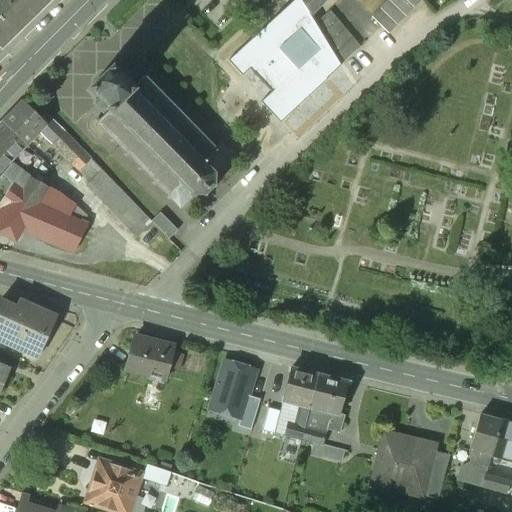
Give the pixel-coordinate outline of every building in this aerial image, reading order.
[(0,0),(0,47),(1,48),(50,0),(0,0)] [(301,0),(295,0),(230,61),(243,75),(250,68),(273,92),(262,102),(281,122),(327,79),(326,78),(341,65),(316,24),(303,3),(301,0)] [(301,0),(303,3),(312,16),(327,0),(301,0)] [(389,0),(372,17),(389,34),(390,34),(422,0),(389,0)] [(331,11),(316,24),(341,65),(361,47),(331,11)] [(134,82),(126,74),(121,75),(120,76),(112,68),(89,91),(96,99),(95,105),(102,113),(96,120),(98,122),(97,123),(95,126),(98,128),(100,126),(112,138),(110,140),(112,142),(114,140),(126,152),(124,155),(126,157),(128,155),(140,167),(138,169),(140,171),(142,169),(154,181),(152,183),(154,186),(156,183),(168,195),(166,198),(168,200),(170,198),(181,209),(192,198),(193,198),(194,195),(203,196),(204,199),(207,197),(206,194),(213,188),(216,189),(217,186),(214,185),(214,176),(217,175),(217,174),(236,155),(231,150),(228,152),(221,144),(215,150),(203,138),(205,135),(203,133),(201,135),(189,123),(191,121),(189,119),(187,121),(175,109),(177,107),(175,104),(173,107),(161,94),(163,92),(161,90),(159,92),(147,80),(149,78),(147,76),(145,78),(144,77),(143,78),(141,76),(134,82)] [(38,120),(21,102),(2,122),(27,146),(40,132),(45,127),(38,120)] [(65,133),(45,113),(38,120),(45,127),(40,132),(52,145),(65,133)] [(27,146),(2,122),(0,124),(0,155),(9,164),(11,162),(27,146)] [(40,132),(27,146),(40,158),(52,145),(40,132)] [(103,172),(65,133),(52,145),(58,150),(56,152),(65,161),(67,159),(91,184),(103,172)] [(0,173),(9,164),(0,155),(0,173)] [(9,164),(0,173),(0,174),(0,175),(0,174),(0,176),(8,181),(14,184),(22,173),(11,162),(9,164)] [(145,214),(103,172),(91,184),(87,188),(129,229),(145,214)] [(47,188),(22,173),(14,184),(6,194),(0,202),(0,214),(4,217),(7,212),(27,221),(37,204),(47,188)] [(8,181),(1,191),(6,194),(14,184),(8,181)] [(47,188),(37,204),(49,210),(58,195),(47,188)] [(62,197),(58,195),(49,210),(59,215),(68,219),(75,207),(62,197)] [(49,210),(37,204),(27,221),(22,229),(46,240),(59,215),(49,210)] [(75,207),(68,219),(81,225),(86,217),(75,207)] [(4,217),(0,223),(0,232),(15,241),(22,229),(27,221),(7,212),(4,217)] [(178,230),(161,213),(152,221),(153,222),(169,239),(178,230)] [(145,214),(129,229),(138,238),(153,222),(152,221),(145,214)] [(59,215),(46,240),(74,252),(86,228),(81,225),(68,219),(59,215)] [(37,309),(34,316),(0,300),(0,341),(38,358),(56,318),(37,309)] [(173,347),(135,337),(127,371),(149,377),(151,370),(166,374),(173,347)] [(208,411),(241,421),(248,396),(257,370),(223,360),(208,411)] [(0,391),(9,371),(0,366),(0,391)] [(318,375),(291,369),(283,402),(299,406),(310,409),(318,375)] [(318,375),(310,409),(340,416),(349,383),(318,375)] [(239,427),(252,431),(261,400),(248,396),(241,421),(239,427)] [(310,409),(299,406),(295,425),(288,423),(284,436),(301,441),(305,428),(310,409)] [(340,416),(310,409),(305,428),(326,434),(342,437),(347,418),(340,416)] [(503,422),(480,415),(470,451),(480,454),(482,447),(494,450),(503,422)] [(511,424),(503,422),(494,450),(493,454),(511,459),(511,424)] [(326,434),(305,428),(301,441),(322,446),(326,434)] [(437,444),(383,431),(371,485),(389,490),(391,481),(425,489),(428,476),(434,452),(435,451),(437,444)] [(450,455),(435,451),(434,452),(428,476),(443,480),(450,455)] [(131,511),(142,477),(96,462),(83,504),(106,511),(131,511)] [(171,473),(147,465),(142,479),(166,487),(171,473)] [(487,475),(469,470),(465,483),(483,488),(487,475)] [(510,481),(487,475),(483,488),(507,494),(509,485),(510,481)]
